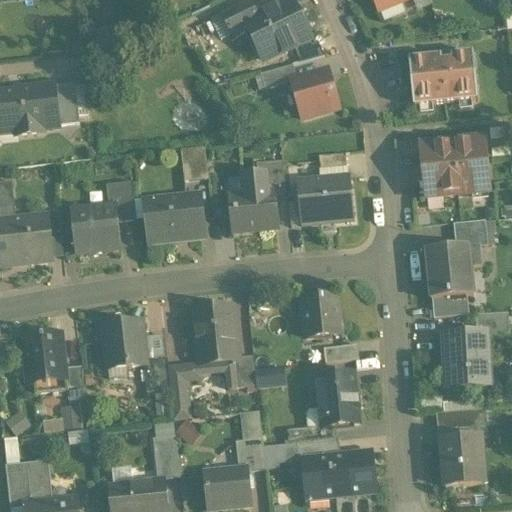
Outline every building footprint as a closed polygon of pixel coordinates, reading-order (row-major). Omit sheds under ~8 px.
[(161,0),(160,0),(151,5),(157,16),(167,10),(161,0)] [(372,0),(378,14),(411,0),(372,0)] [(257,19),(245,25),(248,31),(262,59),(278,51),(281,56),(311,42),(292,2),(257,19)] [(249,3),(221,18),(231,39),(248,31),(245,25),(257,19),(249,3)] [(473,56),(408,63),(413,110),(478,104),(473,56)] [(293,69),(260,78),(264,93),(291,86),(291,84),(297,83),(293,69)] [(297,83),(291,84),(291,86),(302,123),(338,113),(327,74),(297,83)] [(75,89),(54,91),(58,131),(79,129),(75,89)] [(21,96),(0,98),(0,123),(1,134),(17,133),(17,141),(42,138),(41,134),(58,132),(58,131),(54,91),(54,90),(21,94),(21,96)] [(484,144),(421,151),(426,203),(489,196),(484,144)] [(205,152),(181,155),(184,187),(208,184),(205,152)] [(345,158),(319,161),(320,174),(346,172),(345,158)] [(282,166),(257,168),(259,198),(274,197),(274,199),(286,198),(282,166)] [(349,182),(297,187),(302,230),(354,226),(349,182)] [(12,187),(0,188),(0,227),(16,226),(12,187)] [(132,188),(107,191),(109,210),(116,210),(118,228),(136,225),(132,188)] [(259,198),(230,201),(233,237),(277,233),(274,199),(274,197),(259,198)] [(196,202),(151,207),(153,222),(150,223),(153,247),(200,242),(196,202)] [(109,210),(71,215),(76,261),(121,255),(118,228),(116,210),(109,210)] [(0,227),(0,271),(52,266),(47,222),(16,226),(0,227)] [(485,225),(453,228),(456,252),(468,250),(469,252),(480,251),(488,250),(485,225)] [(456,252),(426,255),(430,303),(432,303),(433,323),(468,319),(467,300),(473,299),(470,272),(482,271),(480,251),(469,252),(468,250),(456,252)] [(336,301),(302,304),(306,342),(340,339),(336,301)] [(232,312),(194,316),(200,370),(225,367),(238,366),(238,363),(232,312)] [(508,317),(475,319),(476,338),(487,338),(487,339),(509,338),(508,317)] [(141,327),(103,331),(108,375),(146,370),(141,327)] [(476,338),(443,340),(446,394),(490,391),(487,339),(487,338),(476,338)] [(61,339),(23,343),(25,360),(31,359),(34,384),(33,384),(34,390),(35,400),(68,397),(66,381),(66,374),(63,374),(59,341),(62,340),(61,339)] [(342,351),(324,353),(325,368),(359,364),(357,349),(342,351)] [(324,351),(312,352),(314,368),(311,368),(311,369),(325,368),(324,353),(324,351)] [(31,359),(25,360),(22,360),(25,389),(29,389),(29,390),(34,390),(33,384),(34,384),(31,359)] [(253,361),(238,363),(238,366),(225,367),(228,394),(257,391),(253,361)] [(167,362),(151,364),(154,396),(170,394),(168,373),(167,362)] [(183,371),(168,373),(170,394),(174,426),(191,424),(188,397),(186,397),(185,386),(183,371)] [(82,372),(66,374),(66,381),(68,397),(69,406),(85,404),(82,372)] [(291,390),(290,372),(261,374),(262,392),(291,390)] [(354,378),(316,382),(320,415),(323,414),(325,430),(321,431),(321,432),(336,431),(360,428),(354,378)] [(84,409),(66,411),(67,432),(86,431),(84,409)] [(485,413),(440,416),(442,446),(473,443),(472,432),(486,431),(485,413)] [(321,432),(321,431),(310,432),(312,446),(331,445),(337,444),(336,431),(321,432)] [(176,441),(158,443),(162,480),(180,478),(176,441)] [(262,443),(235,446),(239,474),(247,473),(248,477),(266,475),(262,443)] [(442,446),(441,446),(442,462),(441,464),(440,467),(440,469),(441,471),(443,473),(445,491),(484,488),(484,486),(479,487),(476,443),(473,443),(442,446)] [(312,446),(297,448),(299,466),(303,465),(303,464),(332,460),(331,445),(312,446)] [(373,456),(353,458),(358,500),(378,497),(373,456)] [(332,460),(303,464),(303,465),(308,465),(310,479),(304,480),(307,505),(358,500),(353,458),(332,460)] [(49,466),(6,470),(7,479),(28,476),(31,508),(53,505),(49,466)] [(239,474),(204,478),(207,511),(238,511),(252,511),(248,477),(247,473),(239,474)] [(28,476),(7,479),(10,511),(24,511),(24,508),(31,508),(28,476)] [(166,511),(164,485),(114,490),(115,511),(166,511)] [(31,508),(24,508),(24,511),(77,511),(77,503),(53,505),(31,508)]
